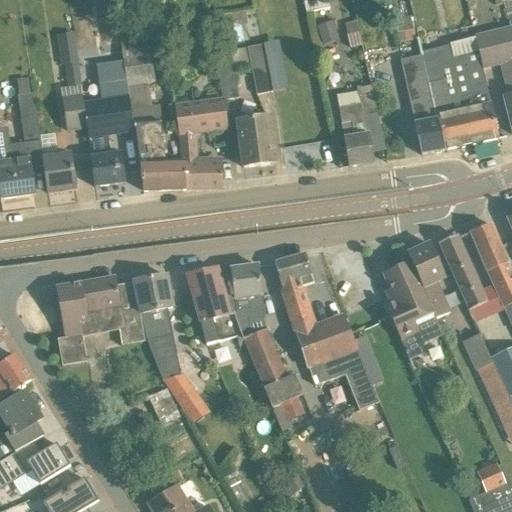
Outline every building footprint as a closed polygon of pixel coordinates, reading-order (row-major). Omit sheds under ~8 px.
[(306,15),(330,10),(327,0),(315,0),(304,3),(306,15)] [(415,41),(411,19),(395,23),(399,44),(415,41)] [(317,27),(323,47),(339,42),(333,23),(317,27)] [(497,65),(511,128),(511,33),(511,27),(475,36),(476,40),(478,52),(482,69),(497,65)] [(68,89),(81,87),(73,33),(56,36),(61,67),(65,67),(68,89)] [(359,33),(347,36),(351,50),(363,47),(360,33),(359,33)] [(256,97),(272,94),(263,46),(247,49),(256,97)] [(214,54),(222,100),(222,102),(239,99),(230,52),(214,54)] [(482,69),(478,52),(459,56),(438,60),(450,112),(456,111),(464,147),(468,146),(498,139),(482,69)] [(399,61),(420,156),(433,154),(435,155),(439,154),(440,153),(443,152),(435,116),(423,64),(421,56),(399,61)] [(435,116),(443,152),(464,147),(456,111),(450,112),(438,60),(423,64),(435,116)] [(338,109),(348,167),(348,168),(373,164),(368,134),(366,134),(362,118),(376,115),(370,86),(357,89),(360,105),(338,109)] [(0,162),(0,200),(33,196),(29,166),(44,165),(40,143),(34,93),(18,95),(24,145),(5,147),(7,161),(0,162)] [(87,129),(82,97),(62,100),(67,132),(87,129)] [(134,127),(128,97),(101,101),(84,104),(89,139),(135,132),(134,127)] [(184,192),(222,191),(221,161),(198,162),(196,135),(227,132),(222,102),(222,100),(171,107),(175,137),(180,137),(181,163),(184,192)] [(243,169),(275,165),(268,118),(237,122),(243,169)] [(165,164),(161,124),(134,127),(135,132),(143,192),(184,192),(181,163),(165,164)] [(335,167),(333,143),(284,146),(285,170),(335,167)] [(44,165),(48,195),(75,191),(71,154),(43,157),(44,165)] [(120,154),(92,157),(96,188),(124,184),(120,154)] [(504,309),(511,327),(511,274),(491,226),(471,234),(486,273),(504,309)] [(458,236),(440,244),(470,312),(488,304),(458,236)] [(420,249),(419,251),(407,256),(411,265),(423,291),(437,320),(451,314),(438,284),(446,281),(430,246),(426,248),(424,247),(420,249)] [(309,370),(315,387),(345,375),(359,411),(377,404),(343,315),(316,326),(305,289),(313,287),(311,277),(305,256),(271,266),(307,371),(309,370)] [(384,305),(387,311),(401,342),(438,325),(437,320),(423,291),(411,265),(389,275),(386,280),(391,290),(395,300),(389,303),(384,305)] [(264,320),(258,266),(217,271),(229,316),(233,315),(241,337),(243,342),(270,409),(272,408),(298,398),(300,397),(291,377),(287,379),(268,330),(250,337),(248,321),(264,320)] [(188,277),(200,325),(201,325),(206,346),(241,337),(233,315),(229,316),(217,271),(217,270),(188,277)] [(173,310),(166,277),(133,283),(140,317),(141,317),(146,341),(171,337),(167,312),(173,310)] [(116,287),(115,279),(55,289),(64,339),(57,340),(62,368),(86,363),(82,338),(119,331),(121,347),(144,343),(140,317),(133,283),(116,287)] [(479,335),(462,344),(475,373),(493,365),(491,361),(479,335)] [(511,406),(511,351),(491,361),(493,365),(511,406)] [(0,402),(30,382),(13,356),(0,365),(0,402)] [(166,391),(148,400),(161,427),(180,418),(166,391)] [(0,408),(0,442),(5,439),(14,454),(36,442),(44,437),(35,423),(40,420),(24,394),(0,408)] [(305,415),(298,398),(272,408),(282,433),(293,429),(290,421),(305,415)] [(43,454),(36,442),(14,454),(0,461),(0,465),(3,475),(29,462),(38,482),(66,468),(55,448),(43,454)] [(511,511),(511,490),(501,466),(493,469),(496,477),(484,482),(496,511),(511,511)] [(292,497),(305,488),(297,477),(285,486),(292,497)] [(62,491),(43,501),(49,511),(80,511),(78,507),(93,500),(84,481),(68,488),(70,491),(64,494),(62,491)] [(147,507),(150,511),(208,511),(206,509),(201,511),(190,511),(177,489),(147,507)]
